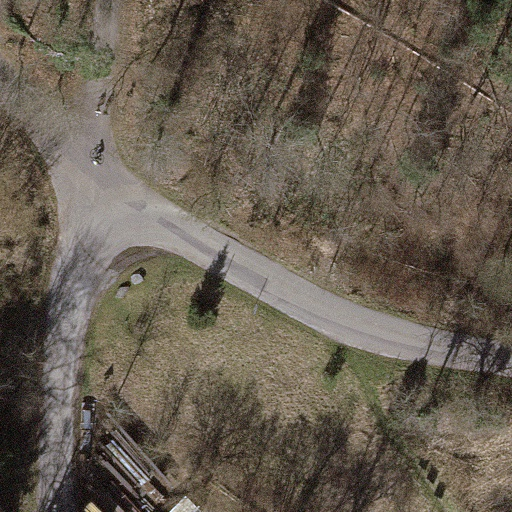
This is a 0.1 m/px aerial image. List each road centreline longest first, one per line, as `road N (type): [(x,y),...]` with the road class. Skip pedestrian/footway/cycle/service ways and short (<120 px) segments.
road 1 (unclassified): [(511,357),(447,350),(329,317),(71,176)]
road 2 (unclassified): [(71,176),(59,511)]
road 3 (track): [(87,0),(71,176)]
road 4 (unclassified): [(0,51),(71,176)]
